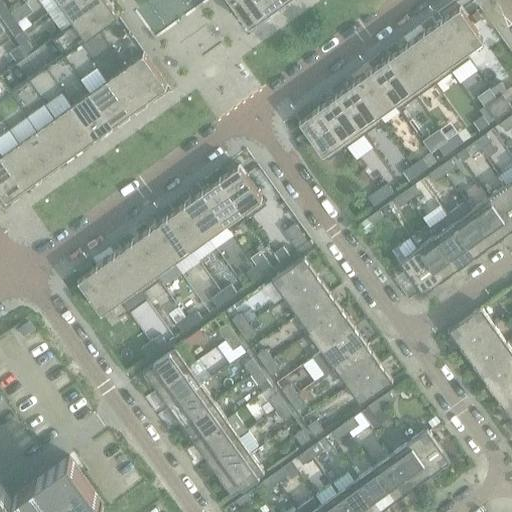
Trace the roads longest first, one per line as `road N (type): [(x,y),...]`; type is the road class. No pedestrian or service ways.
road 1 (residential): [(22,271),(194,511)]
road 2 (residential): [(22,271),(250,110)]
road 3 (residential): [(250,110),(407,333)]
road 4 (residential): [(250,110),(406,0)]
road 5 (residential): [(407,333),(509,478)]
road 6 (residential): [(407,333),(511,260)]
